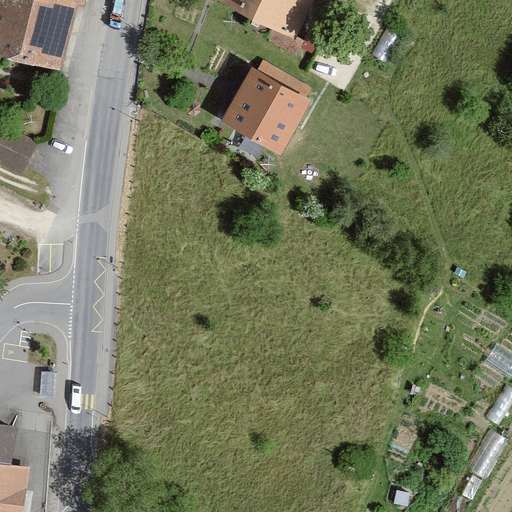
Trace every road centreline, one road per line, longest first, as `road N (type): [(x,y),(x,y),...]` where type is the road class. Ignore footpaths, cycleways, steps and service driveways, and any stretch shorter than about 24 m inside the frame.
road 1 (secondary): [(124,0),(85,304)]
road 2 (secondary): [(85,304),(77,511)]
